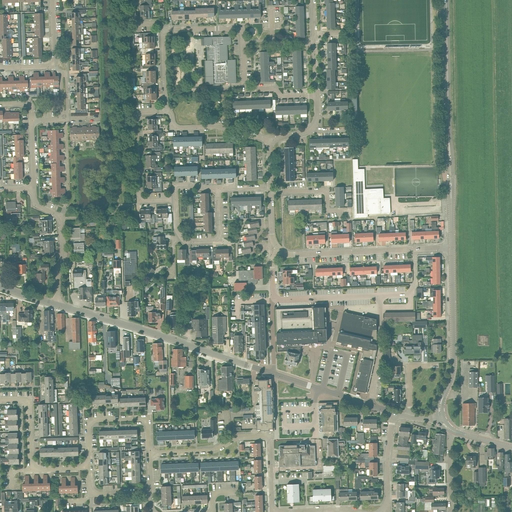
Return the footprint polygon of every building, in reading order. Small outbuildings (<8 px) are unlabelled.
[(151,3),(143,3),(143,6),(139,6),(140,8),(141,8),(141,11),(150,11),(150,8),(152,8),(152,4),(151,4),(151,3)] [(85,10),(81,10),(74,10),(75,13),(71,13),(71,17),(69,17),(69,19),(80,18),(80,15),(85,14),(85,10)] [(150,11),(141,11),(141,14),(140,14),(140,17),(143,17),(143,20),(152,19),(152,18),(153,18),(152,14),(150,14),(150,11)] [(145,43),(155,43),(154,37),(148,37),(147,34),(141,34),(142,37),(145,37),(145,43)] [(213,37),(204,38),(204,39),(204,43),(204,46),(207,46),(207,48),(207,61),(205,61),(206,80),(206,85),(226,84),(226,83),(228,83),(228,84),(230,84),(236,83),(236,67),(235,60),(228,60),(228,55),(227,47),(227,45),(231,45),(231,37),(226,37),(218,37),(213,37)] [(155,43),(145,43),(142,43),(142,49),(140,49),(141,52),(142,52),(148,51),(148,49),(155,48),(155,43)] [(142,52),(142,55),(145,55),(146,60),(155,60),(155,54),(148,54),(148,51),(142,52)] [(155,60),(146,60),(146,66),(141,66),(141,69),(149,69),(149,66),(155,66),(155,60)] [(149,71),(149,69),(141,69),(141,72),(146,72),(146,77),(156,77),(156,71),(149,71)] [(74,83),(84,82),(84,77),(86,77),(86,74),(79,74),(79,77),(76,77),(76,81),(74,81),(74,83)] [(156,77),(146,77),(146,80),(141,80),(141,86),(143,86),(149,86),(149,83),(156,83),(156,77)] [(149,89),(149,86),(143,86),(144,92),(147,92),(147,95),(156,94),(156,88),(149,89)] [(156,94),(147,95),(147,100),(142,100),(142,103),(150,103),(150,100),(157,100),(156,94)] [(85,104),(75,104),(75,106),(77,106),(77,110),(81,110),(81,113),(88,112),(87,109),(85,109),(85,104)] [(148,125),(158,125),(157,119),(161,119),(161,116),(154,116),(154,119),(148,119),(148,125)] [(158,125),(148,125),(148,131),(156,130),(156,133),(162,133),(162,130),(158,130),(158,125)] [(162,133),(156,133),(156,136),(148,136),(149,142),(158,142),(158,139),(160,139),(161,138),(161,136),(162,136),(162,133)] [(158,142),(149,142),(149,148),(153,147),(154,150),(163,150),(162,147),(161,147),(161,145),(160,144),(158,144),(158,142)] [(146,162),(155,162),(160,161),(160,155),(160,152),(153,152),(153,155),(146,156),(146,162)] [(358,159),(353,159),(353,161),(353,185),(355,218),(368,217),(368,214),(390,213),(390,200),(390,198),(383,198),(380,198),(380,197),(379,195),(377,195),(375,194),(371,194),(370,195),(368,196),(367,194),(365,194),(365,189),(364,169),(358,169),(358,159)] [(156,165),(155,162),(146,162),(146,168),(154,168),(154,171),(161,171),(161,167),(157,167),(157,165),(156,165)] [(147,183),(156,182),(156,179),(158,179),(158,176),(161,176),(161,173),(154,173),(154,176),(147,176),(147,183)] [(378,191),(377,181),(367,181),(367,192),(378,191)] [(162,182),(156,182),(147,183),(147,189),(155,189),(155,192),(162,191),(162,188),(161,188),(161,182),(162,182)] [(20,217),(20,211),(20,207),(15,207),(15,202),(5,203),(5,208),(5,209),(6,209),(7,218),(20,217)] [(154,223),(154,216),(151,216),(151,209),(145,210),(145,219),(151,219),(151,223),(154,223)] [(162,219),(162,209),(156,209),(157,216),(154,216),(154,223),(157,223),(157,219),(162,219)] [(168,209),(162,209),(162,219),(168,218),(168,222),(171,222),(171,215),(168,215),(168,209)] [(145,219),(145,210),(140,210),(140,217),(137,217),(137,224),(140,224),(140,219),(145,219)] [(386,241),(385,234),(381,234),(381,227),(376,228),(377,235),(379,234),(379,241),(386,241)] [(85,247),(85,239),(85,234),(81,234),(80,228),(69,228),(70,239),(75,238),(75,244),(76,244),(75,246),(74,245),(74,254),(79,253),(79,252),(83,253),(84,253),(84,247),(85,247)] [(164,237),(153,237),(153,242),(154,243),(154,244),(155,245),(156,245),(157,245),(157,249),(161,249),(166,249),(166,240),(164,240),(164,237)] [(197,250),(190,251),(190,258),(190,263),(197,263),(197,257),(203,257),(203,249),(197,249),(197,250)] [(213,261),(213,254),(209,255),(209,249),(203,249),(203,257),(210,257),(210,258),(209,258),(210,265),(213,264),(213,261)] [(222,250),(223,258),(229,257),(229,261),(232,260),(232,254),(229,254),(229,249),(222,250)] [(190,263),(190,258),(186,258),(186,250),(179,250),(179,260),(185,260),(185,265),(190,265),(190,263)] [(223,258),(222,250),(216,250),(216,254),(213,254),(213,261),(220,261),(219,258),(223,258)] [(17,265),(17,269),(17,274),(25,273),(25,268),(27,268),(26,257),(23,257),(23,265),(17,265)] [(126,258),(124,258),(125,286),(130,286),(130,281),(137,281),(137,276),(136,259),(126,259),(126,258)] [(48,265),(43,265),(41,265),(41,271),(41,274),(37,274),(37,278),(34,278),(34,282),(37,282),(44,282),(44,271),(48,270),(48,265)] [(247,291),(247,289),(247,286),(249,286),(249,285),(256,285),(256,281),(257,281),(257,279),(263,279),(262,266),(254,267),(254,270),(238,271),(239,283),(234,283),(234,292),(247,291)] [(143,276),(152,282),(155,276),(153,275),(155,271),(150,268),(143,276)] [(350,268),(350,276),(347,276),(348,282),(351,282),(353,281),(352,275),(357,274),(356,268),(350,268)] [(79,288),(87,287),(86,270),(82,270),(78,270),(73,270),(73,277),(74,277),(75,288),(79,288)] [(92,287),(87,287),(79,288),(79,300),(87,300),(87,302),(92,302),(92,292),(92,287)] [(440,290),(434,290),(434,288),(430,288),(430,294),(433,293),(433,297),(440,297),(440,290)] [(95,298),(95,301),(96,306),(106,306),(106,298),(103,298),(103,297),(100,297),(100,298),(95,298)] [(133,302),(128,302),(128,308),(128,317),(136,316),(136,308),(139,308),(139,301),(133,301),(133,302)] [(149,311),(149,317),(149,323),(156,322),(156,320),(161,319),(160,313),(156,313),(156,312),(153,312),(153,311),(153,307),(147,307),(147,311),(149,311)] [(326,307),(275,309),(277,352),(287,352),(299,354),(301,346),(307,345),(308,345),(308,346),(308,345),(309,345),(317,345),(323,345),(322,342),(327,342),(326,311),(326,307)] [(18,314),(18,319),(18,322),(24,322),(24,323),(27,323),(28,326),(30,325),(31,325),(31,322),(32,322),(32,310),(24,310),(24,314),(18,314)] [(53,311),(43,311),(44,331),(48,331),(48,336),(47,336),(47,342),(55,342),(55,335),(54,336),(53,311)] [(169,324),(171,323),(171,328),(177,328),(176,312),(170,312),(171,319),(169,319),(169,324)] [(343,312),(336,344),(358,349),(363,350),(363,353),(361,358),(361,359),(358,375),(355,385),(354,390),(367,393),(376,354),(377,350),(377,319),(343,312)] [(415,312),(413,312),(404,312),(404,314),(395,314),(395,313),(384,313),(385,322),(415,321),(415,312)] [(188,317),(187,318),(187,323),(189,324),(191,324),(191,325),(192,327),(193,327),(193,331),(196,331),(197,337),(207,337),(207,332),(207,327),(206,319),(204,319),(193,320),(192,321),(192,318),(190,317),(188,317)] [(213,317),(213,339),(213,344),(223,344),(223,336),(225,336),(225,332),(227,332),(227,327),(227,317),(213,317)] [(79,318),(72,318),(72,319),(73,342),(69,342),(69,350),(80,350),(80,342),(79,318)] [(107,347),(116,347),(115,332),(107,332),(107,337),(108,337),(108,342),(107,342),(107,347)] [(234,336),(234,348),(234,353),(243,353),(243,335),(242,335),(242,333),(240,333),(240,335),(234,336)] [(432,344),(432,345),(431,349),(433,350),(433,353),(441,353),(441,339),(433,339),(433,344),(432,344)] [(144,340),(136,340),(136,345),(137,350),(137,352),(144,352),(144,345),(144,340)] [(417,346),(413,346),(413,353),(421,353),(421,347),(422,347),(422,340),(417,341),(417,346)] [(413,353),(413,346),(409,346),(409,341),(403,341),(403,347),(404,347),(404,353),(413,353)] [(162,343),(153,343),(154,361),(159,361),(159,370),(167,369),(167,360),(163,360),(162,343)] [(182,357),(182,349),(173,349),(173,358),(172,358),(172,367),(186,367),(186,357),(182,357)] [(256,351),(256,360),(262,360),(264,360),(264,351),(266,350),(256,351)] [(299,354),(287,352),(285,363),(289,364),(288,366),(292,367),(292,365),(297,366),(299,354)] [(233,391),(232,371),(232,366),(221,367),(222,380),(218,380),(219,391),(233,391)] [(392,371),(393,374),(395,374),(395,377),(400,377),(400,374),(400,366),(391,366),(392,371)] [(209,385),(209,375),(209,370),(203,371),(203,370),(198,370),(199,386),(199,388),(204,388),(209,388),(209,385)] [(477,372),(474,372),(469,372),(469,387),(477,387),(477,372)] [(237,393),(238,393),(250,392),(249,374),(244,374),(244,373),(237,374),(237,393)] [(194,388),(194,376),(185,376),(185,388),(194,388)] [(119,378),(111,378),(111,379),(116,379),(116,386),(111,385),(120,388),(120,378),(119,378)] [(256,418),(257,430),(257,432),(273,431),(273,422),(275,422),(274,387),(272,387),(271,379),(255,380),(255,387),(254,387),(254,391),(259,391),(259,405),(256,405),(256,415),(256,418)] [(164,404),(164,398),(156,399),(151,399),(151,401),(151,406),(156,406),(156,410),(157,410),(158,410),(160,410),(161,409),(164,409),(164,404)] [(478,412),(478,413),(488,413),(488,412),(488,408),(489,408),(489,402),(489,403),(488,403),(488,398),(478,398),(479,398),(478,412)] [(318,403),(319,407),(319,416),(319,425),(319,428),(320,432),(338,431),(337,407),(338,407),(337,407),(337,403),(338,403),(338,402),(337,402),(335,402),(318,403)] [(463,403),(463,426),(474,426),(474,408),(476,408),(476,403),(463,403)] [(201,430),(202,438),(208,438),(213,437),(213,435),(217,435),(216,419),(210,419),(211,429),(201,430)] [(397,460),(408,461),(410,444),(407,444),(407,440),(409,440),(410,428),(400,427),(398,443),(397,450),(398,450),(397,460)] [(412,434),(411,439),(411,443),(414,443),(415,439),(418,440),(418,438),(424,439),(423,442),(427,442),(427,438),(426,438),(426,433),(418,432),(418,435),(412,434)] [(436,434),(435,439),(435,444),(433,460),(442,461),(445,435),(436,434)] [(328,447),(328,449),(328,458),(339,457),(338,445),(345,445),(344,441),(338,441),(338,439),(327,439),(328,443),(327,443),(328,447)] [(316,466),(315,446),(310,446),(310,445),(307,445),(307,446),(305,446),(305,445),(299,445),(299,446),(297,447),(297,445),(294,445),(294,447),(292,447),(292,445),(289,445),(289,447),(287,447),(287,445),(279,446),(280,457),(279,457),(279,467),(285,467),(300,466),(300,467),(316,466)] [(494,452),(494,448),(487,449),(487,452),(485,452),(485,457),(485,459),(493,459),(494,456),(495,456),(495,452),(494,452)] [(377,450),(369,450),(369,454),(361,454),(361,456),(358,457),(358,460),(365,460),(365,458),(367,458),(367,457),(377,456),(377,450)] [(475,467),(475,462),(475,457),(466,457),(466,464),(471,464),(472,464),(472,467),(475,467)] [(419,472),(419,469),(429,469),(429,462),(415,462),(415,469),(415,472),(419,472)] [(323,466),(324,474),(331,474),(335,473),(335,465),(323,466)] [(404,474),(409,474),(409,466),(397,466),(397,470),(396,470),(396,473),(397,473),(404,473),(404,474)] [(428,484),(431,484),(436,484),(436,478),(439,478),(439,470),(437,470),(436,467),(431,467),(431,470),(432,470),(432,478),(428,478),(428,484)] [(369,469),(369,476),(369,479),(377,479),(377,469),(369,469)] [(288,503),(300,502),(299,484),(287,485),(288,503)] [(369,492),(369,499),(378,499),(378,491),(378,492),(374,492),(373,488),(369,488),(369,492)] [(313,502),(331,501),(331,489),(313,490),(313,502)] [(348,500),(348,492),(339,493),(339,501),(348,500)] [(356,492),(348,492),(348,500),(357,500),(356,492)] [(369,492),(361,492),(360,492),(361,500),(369,499),(369,492)]
